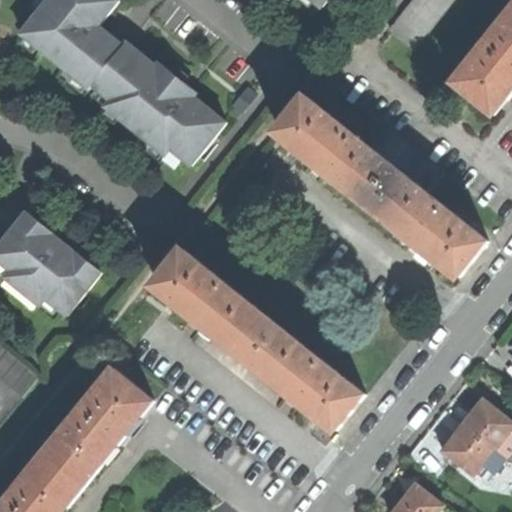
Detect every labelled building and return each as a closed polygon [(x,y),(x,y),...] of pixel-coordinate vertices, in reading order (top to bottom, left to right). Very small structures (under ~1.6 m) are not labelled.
[(120,1),(118,0),(50,0),(23,34),(91,90),(94,86),(112,101),(108,107),(167,156),(172,150),(193,166),(228,123),(211,109),(196,97),(199,94),(161,63),(158,67),(129,43),(126,46),(111,34),(100,26),(120,1)] [(414,0),(391,29),(414,48),(453,0),(414,0)] [(511,12),(457,83),(496,114),(511,93),(511,12)] [(234,106),(243,113),(257,95),(249,88),(234,106)] [(280,133),(321,165),(411,237),(460,275),(489,240),(308,97),(280,133)] [(55,234),(29,213),(0,248),(0,261),(12,271),(7,278),(42,307),(48,300),(69,316),(103,273),(77,252),(63,242),(54,235),(55,234)] [(187,250),(158,286),(195,316),(291,393),(339,431),(368,395),(187,250)] [(0,345),(0,378),(23,397),(40,377),(0,345)] [(0,511),(64,511),(122,443),(155,401),(117,370),(0,511)] [(465,425),(510,462),(511,459),(511,421),(486,400),(475,413),(465,425)] [(454,440),(444,451),(480,480),(488,470),(498,477),(510,462),(465,425),(454,440)] [(406,500),(395,511),(453,511),(418,484),(406,500)]
